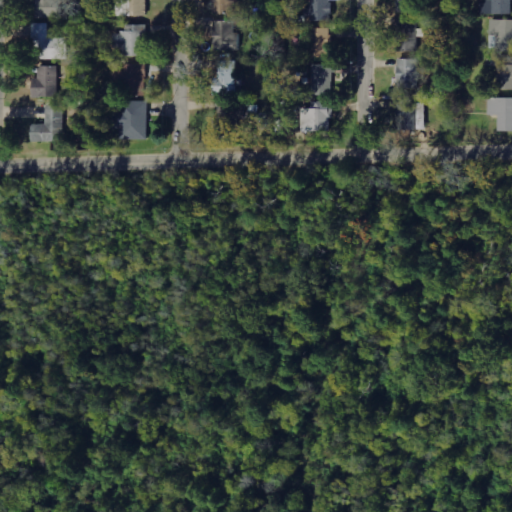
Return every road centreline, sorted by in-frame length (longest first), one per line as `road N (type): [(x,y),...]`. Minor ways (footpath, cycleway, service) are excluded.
road 1 (tertiary): [(511,152),(0,167)]
road 2 (residential): [(178,164),(175,0)]
road 3 (residential): [(360,157),(362,0)]
